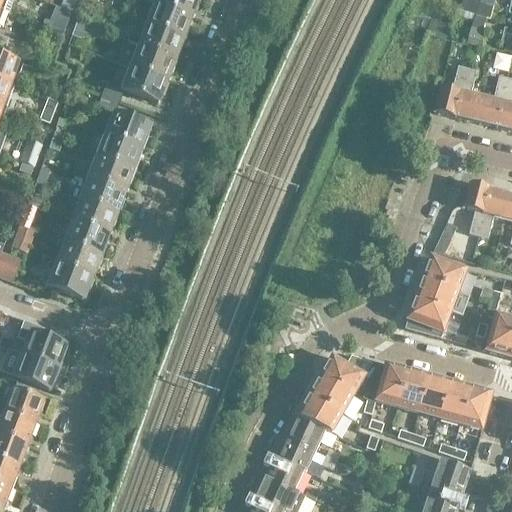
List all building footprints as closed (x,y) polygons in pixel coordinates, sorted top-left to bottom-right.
[(0,0),(0,12),(1,13),(6,15),(11,0),(0,0)] [(70,14),(74,0),(61,0),(58,10),(70,14)] [(157,0),(155,6),(191,20),(195,10),(198,11),(201,0),(157,0)] [(469,0),(463,0),(459,14),(476,19),(480,3),(469,0)] [(495,10),(497,0),(484,0),(483,7),(495,10)] [(155,6),(147,28),(185,43),(190,30),(187,29),(191,20),(155,6)] [(476,21),(491,25),(495,10),(480,6),(476,21)] [(425,36),(426,36),(445,42),(446,37),(449,28),(431,21),(430,23),(427,21),(429,17),(411,11),(408,21),(420,27),(419,29),(427,32),(425,36)] [(0,12),(0,23),(6,25),(9,16),(1,13),(0,12)] [(39,27),(62,36),(66,25),(43,17),(39,27)] [(77,18),(75,23),(89,28),(91,23),(77,18)] [(483,23),(469,19),(466,30),(481,34),(483,23)] [(89,28),(75,23),(70,35),(85,41),(89,28)] [(126,43),(138,49),(175,63),(179,53),(181,54),(185,43),(147,28),(142,40),(129,35),(126,43)] [(502,37),(511,39),(511,31),(504,30),(502,37)] [(469,31),(465,45),(478,49),(482,34),(469,31)] [(15,43),(0,37),(0,48),(12,53),(15,43)] [(505,46),(504,53),(511,55),(511,39),(502,37),(500,44),(505,46)] [(138,49),(130,71),(166,85),(170,74),(172,75),(176,65),(174,64),(175,63),(138,49)] [(419,57),(407,88),(425,95),(436,64),(436,63),(419,57)] [(0,83),(12,88),(19,69),(22,70),(23,67),(0,58),(0,83)] [(28,59),(25,68),(34,72),(38,63),(28,59)] [(440,89),(434,115),(454,120),(466,71),(457,69),(452,92),(445,90),(445,91),(440,89)] [(481,99),(475,125),(496,130),(508,81),(510,72),(500,70),(498,79),(493,102),(481,99)] [(130,71),(122,92),(158,105),(162,96),(164,97),(168,86),(166,86),(166,85),(130,71)] [(466,71),(454,120),(475,125),(481,99),(471,96),(476,74),(466,71)] [(511,82),(508,81),(496,130),(511,133),(511,82)] [(0,108),(4,110),(12,88),(0,83),(0,108)] [(100,97),(116,103),(120,93),(104,86),(100,97)] [(113,113),(116,103),(100,97),(96,107),(113,113)] [(41,123),(49,126),(53,115),(45,112),(41,123)] [(113,116),(104,137),(141,151),(141,150),(144,151),(148,140),(145,139),(149,130),(113,116)] [(30,143),(41,147),(45,137),(33,133),(30,143)] [(55,133),(52,141),(63,145),(66,137),(55,133)] [(104,137),(96,159),(135,174),(140,161),(137,160),(141,151),(104,137)] [(63,145),(52,141),(49,149),(60,154),(63,145)] [(21,166),(32,170),(41,147),(29,143),(21,166)] [(96,159),(88,180),(124,194),(127,185),(130,186),(135,174),(96,159)] [(29,178),(32,170),(21,166),(18,174),(29,178)] [(41,171),(37,182),(45,184),(49,174),(41,171)] [(88,180),(80,202),(118,217),(123,204),(120,203),(124,194),(88,180)] [(469,185),(463,210),(468,211),(468,214),(474,215),(468,237),(477,239),(490,190),(469,185)] [(490,190),(477,239),(487,242),(493,220),(503,223),(510,196),(490,190)] [(511,196),(510,196),(503,223),(511,224),(511,237),(510,247),(511,247),(511,196)] [(10,197),(7,208),(17,212),(21,201),(10,197)] [(30,200),(28,206),(39,210),(41,204),(30,200)] [(80,202),(72,223),(107,237),(111,228),(114,229),(118,217),(80,202)] [(27,207),(20,228),(28,231),(36,210),(27,207)] [(0,223),(0,230),(9,234),(13,225),(1,221),(0,223)] [(72,223),(64,245),(102,259),(107,247),(104,246),(107,237),(72,223)] [(433,255),(443,257),(457,230),(447,225),(433,255)] [(35,234),(28,231),(20,228),(12,250),(27,256),(35,234)] [(64,245),(55,267),(91,280),(94,270),(97,272),(102,259),(64,245)] [(21,262),(5,256),(0,269),(0,280),(13,285),(21,262)] [(457,295),(465,274),(430,260),(422,282),(457,295)] [(46,284),(45,288),(82,302),(86,292),(89,293),(93,283),(90,281),(91,280),(55,267),(49,285),(46,284)] [(450,315),(457,295),(422,282),(414,302),(450,315)] [(488,307),(492,294),(482,290),(477,302),(488,307)] [(488,307),(497,309),(500,296),(492,294),(488,307)] [(414,302),(406,323),(442,336),(450,315),(414,302)] [(485,319),(493,322),(497,309),(488,307),(485,319)] [(511,339),(511,322),(495,317),(485,354),(506,360),(511,339)] [(475,339),(483,341),(487,328),(478,326),(475,339)] [(27,340),(21,357),(60,371),(65,359),(62,358),(65,348),(29,334),(26,340),(27,340)] [(14,374),(13,374),(12,378),(48,393),(52,383),(55,384),(60,371),(21,357),(14,374)] [(350,358),(345,368),(352,372),(359,361),(350,358)] [(331,360),(319,380),(352,399),(364,379),(373,364),(359,361),(352,372),(345,368),(332,360),(331,360)] [(406,374),(385,368),(375,404),(396,410),(406,374)] [(417,416),(427,379),(406,374),(396,410),(417,416)] [(438,422),(448,385),(427,379),(417,416),(438,422)] [(319,380),(308,398),(341,417),(352,399),(319,380)] [(15,383),(12,391),(26,396),(29,388),(15,383)] [(459,428),(469,391),(448,385),(438,422),(459,428)] [(12,391),(3,414),(36,426),(44,403),(26,396),(12,391)] [(481,433),(491,397),(469,391),(459,428),(481,433)] [(341,417),(308,398),(295,420),(296,421),(330,437),(341,417)] [(371,417),(375,405),(366,402),(363,415),(371,417)] [(3,414),(0,423),(0,437),(28,447),(36,426),(3,414)] [(325,435),(296,421),(287,441),(316,454),(325,435)] [(380,435),(383,427),(370,422),(367,431),(380,435)] [(412,437),(399,433),(397,441),(409,445),(412,437)] [(0,437),(0,462),(19,470),(28,447),(0,437)] [(409,445),(422,450),(425,441),(412,437),(409,445)] [(365,451),(374,454),(378,441),(370,438),(365,451)] [(275,460),(274,460),(303,474),(306,476),(316,454),(287,441),(278,461),(275,460)] [(453,451),(440,447),(437,455),(450,459),(453,451)] [(450,459),(463,464),(466,456),(453,451),(450,459)] [(328,452),(325,460),(336,465),(340,458),(328,452)] [(274,460),(265,481),(294,494),(303,474),(274,460)] [(336,466),(325,460),(321,468),(332,473),(336,466)] [(0,462),(0,486),(12,491),(19,470),(0,462)] [(439,462),(432,483),(463,493),(470,473),(462,470),(439,462)] [(425,473),(413,469),(410,477),(422,481),(425,473)] [(422,481),(409,477),(407,485),(420,489),(422,481)] [(265,481),(255,502),(279,511),(285,511),(294,494),(265,481)] [(432,483),(426,503),(451,511),(457,511),(463,493),(432,483)] [(0,486),(0,511),(1,511),(3,511),(12,491),(0,486)] [(304,500),(314,505),(318,497),(308,492),(304,500)] [(318,497),(315,503),(322,507),(325,500),(318,497)] [(279,511),(255,502),(250,511),(279,511)] [(451,511),(426,503),(422,511),(451,511)]
